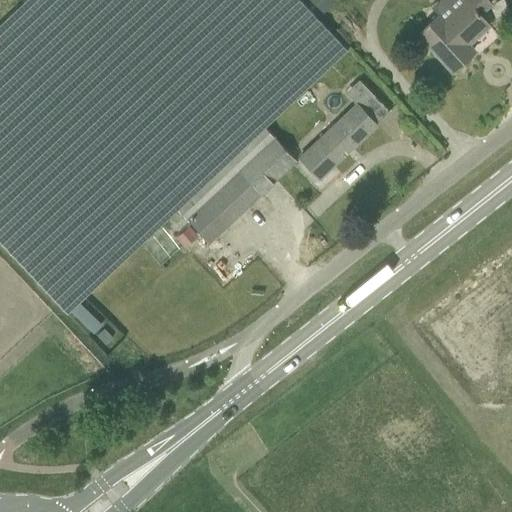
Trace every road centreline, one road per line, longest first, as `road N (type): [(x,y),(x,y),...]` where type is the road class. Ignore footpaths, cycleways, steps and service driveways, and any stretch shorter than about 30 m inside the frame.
road 1 (unclassified): [(236,398),(243,341),(511,128)]
road 2 (secondary): [(236,398),(511,179)]
